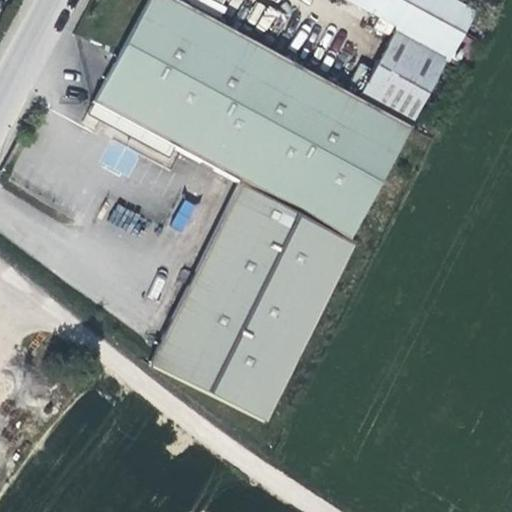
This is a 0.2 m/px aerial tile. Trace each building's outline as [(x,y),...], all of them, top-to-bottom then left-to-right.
[(247,419),(405,127),(351,99),(206,21),(166,0),(143,0),(86,104),(232,183),(136,357),(247,419)] [(166,0),(206,21),(216,0),(184,0),(184,1),(182,0),(166,0)] [(470,10),(449,0),(341,0),(390,26),(351,99),(405,127),(470,10)] [(129,175),(137,150),(110,141),(102,166),(129,175)] [(184,230),(194,204),(181,199),(172,226),(184,230)]
